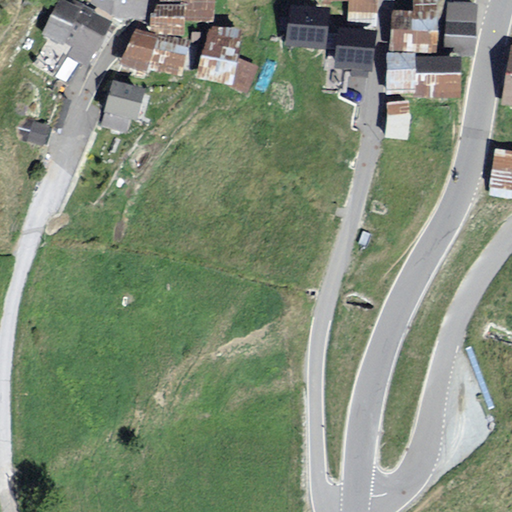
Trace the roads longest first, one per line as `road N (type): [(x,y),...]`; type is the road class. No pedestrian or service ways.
road 1 (residential): [(149,0),(58,163),(22,267),(2,361),(8,511)]
road 2 (tertiary): [(355,495),(371,372),(461,183),(505,0)]
road 3 (residential): [(325,511),(316,467),(319,338),(364,166),(386,0)]
road 4 (residential): [(511,234),(480,274),(455,326),(417,471),(389,493),(355,495)]
